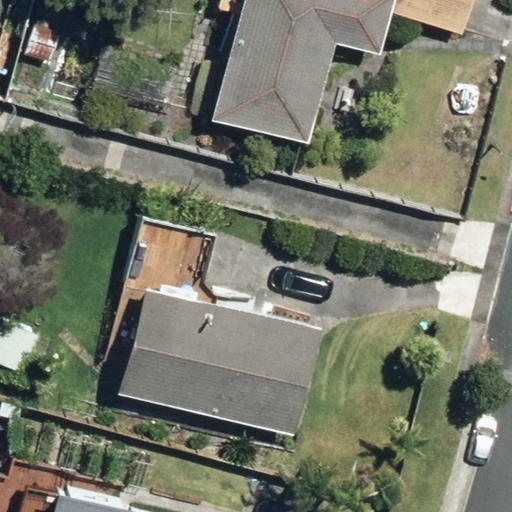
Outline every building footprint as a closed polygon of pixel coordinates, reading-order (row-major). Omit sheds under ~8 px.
[(81,0),(43,0),(26,45),(59,58),(81,0)] [(243,0),(215,108),(311,133),(338,33),(381,45),(391,7),(466,28),(472,0),(243,0)] [(92,80),(170,102),(183,55),(105,33),(92,80)] [(119,384),(294,427),(321,320),(147,277),(119,384)] [(0,328),(0,355),(22,366),(38,331),(6,316),(0,328)] [(58,511),(234,511),(69,469),(58,511)]
